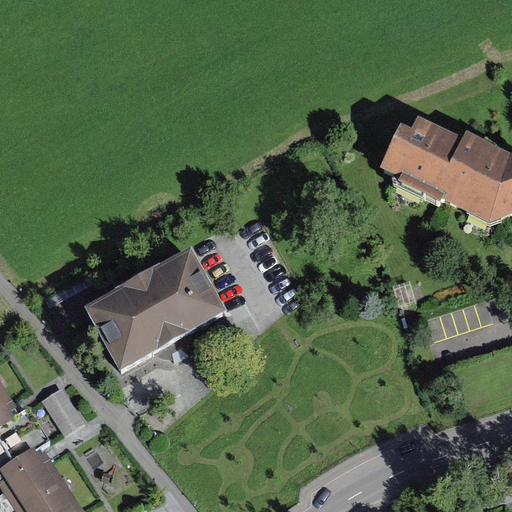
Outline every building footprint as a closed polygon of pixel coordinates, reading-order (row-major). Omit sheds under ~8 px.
[(511,206),(511,153),(494,161),(410,123),(382,184),(470,224),(511,206)] [(188,257),(79,314),(114,382),(224,324),(188,257)] [(511,347),(421,381),(443,426),(511,398),(511,347)] [(66,389),(46,401),(69,438),(89,425),(66,389)] [(11,413),(0,398),(0,497),(10,511),(77,511),(36,454),(48,446),(20,407),(11,413)]
